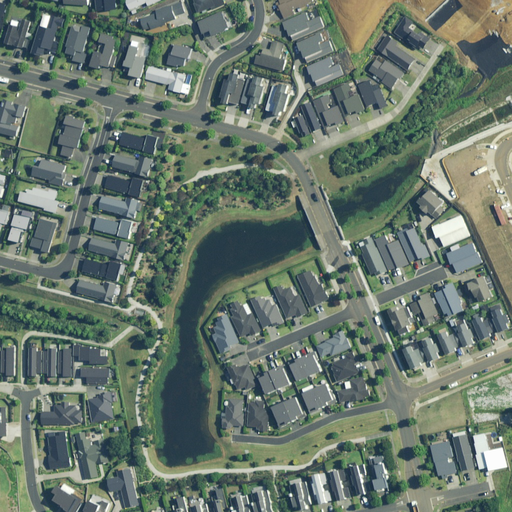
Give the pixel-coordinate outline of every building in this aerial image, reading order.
[(119,10),(117,0),(95,0),(97,12),(119,10)] [(126,0),(131,10),(148,3),(149,6),(162,0),(126,0)] [(193,0),(199,14),(207,10),(208,11),(226,5),(224,0),(193,0)] [(315,3),(313,0),(280,0),(278,1),(285,18),(296,14),(294,10),(301,7),(301,8),(315,3)] [(186,13),(181,2),(155,12),(156,13),(141,19),(145,31),(151,28),(152,30),(167,25),(166,23),(177,19),(176,17),(186,13)] [(230,29),(222,12),(199,23),(204,34),(211,31),(214,36),(230,29)] [(310,21),(306,13),(283,22),(292,42),(313,33),(327,27),(322,16),(310,21)] [(53,53),(61,21),(64,22),(65,19),(44,14),(41,26),(40,26),(32,53),(44,56),(46,51),(53,53)] [(413,23),(405,17),(394,32),(406,41),(407,39),(422,49),(430,38),(421,32),(419,35),(410,28),(413,23)] [(31,22),(22,20),(20,27),(11,25),(6,43),(26,49),(28,44),(26,43),(31,22)] [(82,27),(67,23),(65,30),(70,31),(65,53),(74,55),(73,60),(84,63),(87,53),(83,52),(90,28),(82,26),(82,27)] [(324,41),(321,33),(297,43),(301,51),(302,50),(308,63),(335,51),(330,39),(324,41)] [(118,38),(102,34),(97,51),(95,51),(91,66),(101,69),(102,65),(114,68),(117,57),(113,56),(118,38)] [(398,43),(387,35),(377,49),(392,60),(408,70),(416,59),(396,46),(398,43)] [(285,44),(274,41),(271,50),(265,49),(263,56),(258,55),(256,64),(285,71),(288,60),(287,59),(288,52),(284,51),(285,44)] [(170,52),(168,65),(178,67),(179,64),(186,66),(187,61),(190,62),(193,48),(174,44),(172,53),(170,52)] [(142,49),(131,45),(125,66),(132,68),(130,75),(142,78),(147,59),(140,56),(142,49)] [(355,71),(346,50),(338,53),(347,75),(355,71)] [(318,87),(345,75),(341,65),(331,69),(330,66),(335,64),(331,57),(307,67),(311,75),(312,74),(318,87)] [(383,64),(377,59),(369,70),(383,80),(382,82),(393,89),(404,73),(386,60),(383,64)] [(187,75),(149,66),(146,79),(170,85),(169,90),(188,94),(191,85),(185,84),(187,75)] [(240,102),(247,80),(244,79),(244,76),(232,73),(230,78),(226,81),(221,97),(225,98),(223,103),(229,105),(230,102),(239,105),(240,102)] [(249,80),(242,103),(251,106),(250,107),(257,109),(258,105),(262,106),(270,80),(256,76),(254,82),(249,80)] [(374,92),(370,81),(359,85),(368,107),(379,102),(382,109),(388,106),(381,89),(374,92)] [(289,86),(281,83),(279,88),(273,86),(267,110),(276,113),(276,114),(281,116),(283,111),(286,112),(291,94),(287,93),(289,86)] [(354,96),(348,83),(334,89),(340,104),(345,102),(350,114),(357,111),(358,114),(366,110),(359,94),(354,96)] [(334,108),(329,95),(314,101),(320,116),(325,113),(330,125),(337,123),(338,125),(346,122),(339,106),(334,108)] [(27,107),(4,100),(0,114),(0,132),(17,138),(21,126),(13,124),(15,115),(24,118),(27,107)] [(323,128),(311,103),(301,107),(305,115),(292,121),(301,139),(323,128)] [(88,121),(68,115),(65,125),(68,125),(65,135),(63,134),(60,144),(65,146),(62,154),(72,158),(75,148),(79,149),(88,121)] [(147,139),(124,132),(121,144),(156,154),(158,147),(162,149),(165,140),(148,135),(147,139)] [(116,154),(113,166),(149,177),(154,159),(142,156),(140,161),(116,154)] [(50,183),(63,186),(66,175),(64,174),(66,166),(43,160),(40,168),(35,167),(33,176),(51,180),(50,183)] [(141,197),(146,179),(135,176),(134,181),(109,174),(105,187),(141,197)] [(39,183),(38,188),(34,188),(33,191),(26,189),(25,193),(22,192),(19,201),(45,208),(45,210),(57,213),(60,202),(56,200),(58,191),(50,189),(51,187),(39,183)] [(445,202),(431,190),(420,203),(423,206),(421,208),(428,214),(430,212),(437,219),(445,210),(441,206),(445,202)] [(126,202),(103,196),(100,209),(135,218),(140,201),(127,197),(126,202)] [(10,213),(0,210),(0,222),(8,224),(10,213)] [(34,213),(23,211),(22,216),(32,219),(34,213)] [(31,219),(14,215),(11,225),(8,240),(19,242),(22,228),(28,229),(31,219)] [(471,236),(462,215),(433,228),(438,238),(441,237),(445,247),(471,236)] [(122,223),(98,217),(95,229),(129,239),(134,222),(123,219),(122,223)] [(58,224),(41,219),(36,237),(34,236),(32,246),(43,249),(43,251),(50,253),(54,239),(54,238),(58,224)] [(423,245),(416,227),(399,234),(411,262),(420,258),(421,260),(431,256),(426,245),(423,245)] [(390,245),(386,236),(377,240),(390,271),(399,267),(400,269),(410,264),(400,240),(390,245)] [(116,244),(93,238),(89,250),(125,260),(130,243),(117,239),(116,244)] [(388,272),(373,238),(365,241),(367,245),(362,248),(364,253),(363,254),(372,275),(375,274),(376,277),(388,272)] [(482,263),(473,243),(448,254),(452,265),(454,264),(458,273),(482,263)] [(111,265),(87,259),(84,271),(119,281),(123,264),(112,261),(111,265)] [(320,285),(313,271),(299,277),(312,307),(330,300),(323,284),(320,285)] [(486,276),(469,282),(471,290),(473,289),(478,303),(494,297),(486,276)] [(105,285),(81,279),(78,292),(115,302),(119,285),(106,281),(105,285)] [(463,303),(454,283),(447,286),(447,288),(435,293),(445,314),(448,313),(450,317),(468,308),(465,302),(463,303)] [(284,290),(282,286),(275,289),(288,319),(297,315),(298,317),(308,313),(300,295),(295,297),(291,287),(284,290)] [(439,314),(430,293),(422,296),(424,299),(411,305),(415,315),(424,311),(428,319),(439,314)] [(264,303),(262,296),(252,300),(264,328),(279,322),(280,325),(285,323),(276,304),(273,305),(271,300),(264,303)] [(242,307),(240,301),(232,305),(234,309),(232,310),(235,316),(232,317),(242,337),(251,333),(252,336),(262,331),(256,319),(253,313),(249,315),(245,306),(242,307)] [(511,329),(501,305),(490,309),(500,333),(511,329)] [(395,313),(394,309),(389,311),(398,331),(412,324),(405,308),(395,313)] [(220,321),(218,322),(219,326),(215,328),(218,334),(214,335),(222,354),(229,351),(228,348),(240,343),(228,315),(219,318),(220,321)] [(492,336),(483,315),(473,319),(482,341),(492,336)] [(476,344),(468,323),(457,328),(466,348),(476,344)] [(349,336),(346,330),(334,335),(336,337),(317,345),(322,357),(331,353),(332,356),(353,348),(348,337),(349,336)] [(388,341),(383,330),(379,331),(384,343),(388,341)] [(450,336),(449,332),(439,335),(448,355),(460,350),(457,341),(454,334),(450,336)] [(442,358),(434,338),(423,342),(431,362),(442,358)] [(90,364),(107,364),(107,357),(99,357),(99,350),(89,350),(89,346),(80,346),(73,346),(73,355),(79,355),(79,360),(90,360),(90,364)] [(13,376),(14,348),(6,347),(6,351),(1,351),(1,373),(6,373),(6,375),(13,376)] [(415,351),(413,347),(405,350),(413,370),(426,364),(419,349),(415,351)] [(42,349),(29,348),(28,376),(36,376),(36,373),(41,373),(42,349)] [(56,378),(57,350),(49,349),(48,353),(43,353),(43,375),(48,375),(48,377),(56,378)] [(71,377),(72,349),(64,349),(64,352),(59,352),(58,374),(64,374),(63,377),(71,377)] [(347,358),(331,366),(338,383),(359,373),(354,362),(357,360),(353,352),(346,355),(347,358)] [(323,371),(315,353),(291,363),(299,381),(323,371)] [(258,385),(249,365),(240,369),(238,364),(229,368),(239,390),(246,387),(247,390),(258,385)] [(292,384),(285,366),(260,376),(268,394),(292,384)] [(108,369),(82,368),(81,377),(86,377),(86,383),(108,383),(108,369)] [(369,397),(364,377),(346,382),(348,389),(338,391),(341,403),(350,401),(351,402),(369,397)] [(336,403),(329,384),(315,389),(313,385),(303,389),(311,410),(318,407),(319,410),(336,403)] [(111,392),(101,393),(101,396),(98,396),(98,398),(89,399),(92,422),(114,419),(112,403),(113,403),(111,392)] [(305,417),(298,398),(274,408),(281,424),(287,421),(288,424),(305,417)] [(244,400),(230,399),(230,405),(228,405),(227,414),(224,414),(223,428),(232,428),(232,426),(244,426),(245,413),(244,413),(244,400)] [(265,409),(265,401),(257,401),(256,403),(250,403),(249,426),(258,427),(258,431),(268,431),(269,410),(265,409)] [(70,407),(70,402),(63,402),(63,407),(56,407),(56,413),(43,413),(43,423),(75,423),(75,421),(82,421),(82,412),(75,412),(75,407),(70,407)] [(476,468),(467,431),(453,434),(462,471),(476,468)] [(70,467),(65,432),(47,435),(50,456),(48,456),(50,470),(70,467)] [(88,479),(91,478),(99,477),(97,464),(109,462),(104,439),(97,441),(97,445),(93,445),(92,438),(87,439),(86,432),(77,434),(82,460),(84,459),(88,479)] [(458,473),(450,440),(432,445),(440,480),(443,479),(442,477),(458,473)] [(384,462),(382,455),(372,457),(377,479),(372,480),(374,490),(387,488),(384,474),(385,474),(382,462),(384,462)] [(367,473),(365,465),(351,469),(359,496),(366,494),(363,483),(364,483),(362,474),(367,473)] [(111,491),(122,489),(126,508),(140,505),(132,468),(118,471),(119,477),(109,479),(111,491)] [(340,481),(345,480),(343,471),(331,473),(332,480),(331,480),(333,491),(335,491),(337,500),(349,498),(346,487),(342,488),(340,481)] [(322,485),(327,484),(325,474),(313,476),(314,483),(312,483),(315,495),(316,494),(319,504),(330,501),(328,491),(323,492),(322,485)] [(312,505),(307,482),(295,485),(298,496),(293,497),(295,508),(301,506),(301,510),(308,508),(307,506),(312,505)] [(76,511),(82,502),(55,486),(51,493),(55,495),(52,500),(65,508),(64,511),(65,511),(76,511)] [(229,511),(226,511),(225,511),(224,508),(228,507),(223,489),(217,490),(219,495),(213,496),(217,511),(229,511)] [(274,511),(274,508),(269,490),(256,493),(259,501),(254,502),(256,511),(274,511)] [(252,511),(248,495),(234,498),(237,510),(233,510),(233,511),(252,511)] [(188,511),(185,497),(178,498),(179,502),(174,503),(176,511),(188,511)] [(88,502),(83,511),(102,511),(107,503),(103,501),(100,507),(88,502)]
